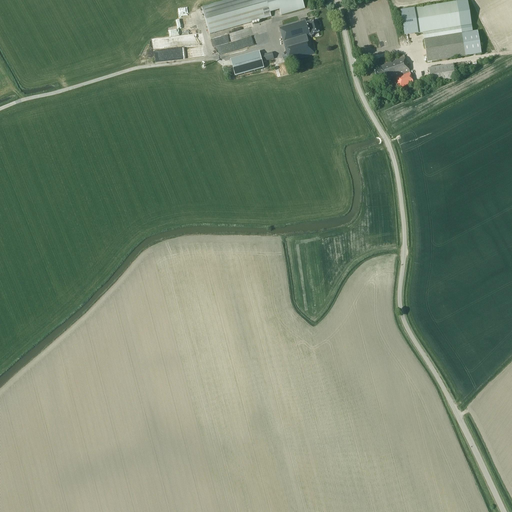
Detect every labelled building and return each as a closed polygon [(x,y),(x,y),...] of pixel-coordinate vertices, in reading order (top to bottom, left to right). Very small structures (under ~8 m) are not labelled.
[(305,9),(302,0),(228,0),(202,7),(209,33),(272,17),(270,13),(280,10),(281,16),(305,9)] [(418,34),(423,34),(461,27),(457,2),(414,9),(418,34)] [(320,33),(317,24),(316,21),(307,24),(305,19),(302,20),(302,21),(279,28),(289,62),(315,55),(311,39),(313,39),(312,36),(314,36),(314,35),(320,33)] [(461,27),(423,34),(424,40),(462,34),(461,27)] [(250,29),(212,37),(214,46),(238,41),(239,48),(256,44),(254,35),(251,36),(250,29)] [(462,34),(424,40),(427,62),(481,54),(478,32),(462,34)] [(230,60),(235,77),(264,69),(259,52),(230,60)] [(262,56),(264,62),(274,59),(272,53),(262,56)] [(401,56),(384,62),(384,64),(380,66),(381,67),(374,70),(378,81),(385,78),(386,81),(395,78),(410,72),(404,56),(404,55),(401,56)] [(428,68),(431,84),(456,80),(454,64),(428,68)] [(399,89),(414,83),(410,72),(395,78),(399,89)]
